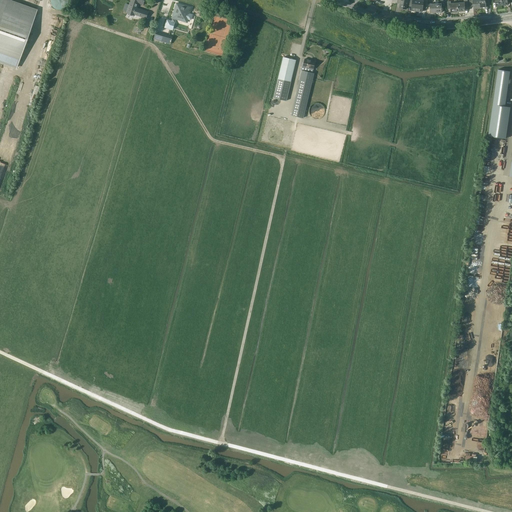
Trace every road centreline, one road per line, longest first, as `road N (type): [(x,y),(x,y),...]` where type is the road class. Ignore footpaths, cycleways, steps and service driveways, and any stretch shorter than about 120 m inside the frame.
road 1 (track): [(0,352),(174,431),(488,511)]
road 2 (track): [(221,443),(314,0)]
road 3 (track): [(285,157),(211,139),(153,45),(42,6),(45,0)]
road 4 (tertiary): [(511,18),(412,25),(337,0)]
